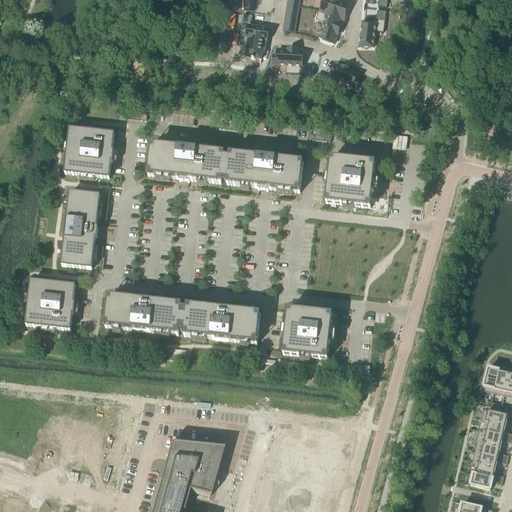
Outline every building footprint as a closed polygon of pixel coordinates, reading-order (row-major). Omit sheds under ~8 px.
[(323,0),(320,13),(326,15),(340,19),(344,20),(348,6),(338,3),(338,2),(333,0),(323,0)] [(378,0),(378,8),(387,9),(387,0),(378,0)] [(244,1),(244,11),(252,12),(253,2),(244,1)] [(377,12),(376,22),(385,23),(386,13),(377,12)] [(243,15),(242,25),(250,27),(252,17),(243,15)] [(326,15),(319,38),(333,42),(336,32),(337,32),(340,24),(339,23),(340,19),(326,15)] [(362,22),(358,47),(373,49),(376,24),(362,22)] [(249,39),(245,58),(261,61),(264,42),(266,43),(268,32),(249,28),(247,39),(249,39)] [(274,57),(273,66),(302,68),(303,53),(297,52),(297,51),(288,51),(288,52),(278,51),(277,57),(274,57)] [(335,65),(330,79),(355,90),(359,82),(356,81),(358,75),(349,71),(349,70),(341,66),(340,67),(335,65)] [(319,74),(315,82),(324,86),(328,78),(319,74)] [(114,136),(70,131),(65,175),(109,180),(111,163),(112,163),(114,153),(112,153),(114,136)] [(407,150),(408,137),(395,136),(394,150),(407,150)] [(268,191),(300,194),(303,164),(272,161),(272,160),(261,159),(261,160),(230,156),(229,160),(224,160),(224,155),(193,152),(182,150),(182,151),(151,147),(148,177),(179,181),(179,182),(189,183),(189,182),(221,186),(221,181),(227,182),(226,186),(258,190),(258,191),(268,192),(268,191)] [(370,210),(372,194),(375,165),(331,160),(326,205),(370,210)] [(98,229),(96,229),(100,198),(70,194),(66,226),(65,236),(61,267),(92,271),(95,239),(97,240),(98,229)] [(73,305),(73,304),(75,288),(31,283),(26,327),(70,332),(72,315),(74,315),(75,305),(73,305)] [(226,342),(257,346),(260,316),(229,312),(229,311),(219,310),(218,311),(187,308),(187,312),(181,311),(181,307),(150,303),(150,302),(140,301),(140,302),(108,299),(105,329),(136,332),(136,333),(147,334),(178,337),(178,333),(184,334),(184,338),(215,341),(226,343),(226,342)] [(330,334),(330,333),(332,316),(288,311),(283,356),(327,361),(329,344),(331,344),(332,334),(330,334)] [(483,389),(483,392),(494,395),(499,373),(488,370),(483,389)] [(499,373),(494,395),(504,397),(509,376),(499,373)] [(4,397),(2,413),(12,414),(14,396),(10,396),(10,394),(4,393),(4,397)] [(14,396),(12,414),(22,415),(24,397),(14,396)] [(33,398),(31,416),(41,418),(42,401),(43,401),(43,399),(38,399),(39,397),(33,396),(33,398)] [(24,397),(22,415),(31,416),(33,398),(24,397)] [(62,401),(60,420),(69,421),(71,404),(72,404),(72,402),(67,402),(67,400),(61,399),(61,401),(62,401)] [(52,402),(50,419),(60,420),(62,401),(61,401),(52,400),(52,402)] [(42,401),(41,418),(50,419),(52,402),(43,401),(42,401)] [(81,405),(79,422),(89,423),(91,402),(85,402),(85,404),(80,403),(80,405),(81,405)] [(91,402),(89,423),(98,424),(100,407),(101,405),(96,405),(96,403),(91,402)] [(71,404),(69,421),(79,422),(81,405),(80,405),(72,404),(71,404)] [(109,408),(108,425),(117,426),(119,407),(120,407),(120,406),(114,405),(114,407),(109,406),(109,408)] [(100,407),(98,424),(108,425),(109,408),(100,407)] [(119,407),(117,426),(129,427),(130,417),(133,417),(136,409),(120,407),(119,407)] [(484,412),(481,423),(485,424),(486,424),(505,428),(508,417),(488,413),(484,412)] [(483,434),(503,439),(505,428),(486,424),(485,424),(483,434)] [(280,426),(278,433),(281,433),(280,443),(291,444),(293,426),(292,428),(280,426)] [(293,426),(291,444),(301,445),(303,427),(293,426)] [(313,428),(311,446),(322,448),(323,431),(324,431),(324,429),(319,429),(320,427),(313,426),(313,428)] [(303,427),(301,445),(311,446),(313,428),(303,427)] [(334,432),(332,449),(342,450),(344,431),(345,430),(338,429),(338,431),(333,430),(333,432),(334,432)] [(323,431),(322,448),(332,449),(334,432),(333,432),(324,431),(323,431)] [(344,431),(342,450),(353,451),(354,441),(358,441),(360,433),(344,431)] [(479,433),(476,444),(477,444),(500,449),(503,439),(483,434),(479,433)] [(223,440),(200,437),(199,447),(222,450),(223,440)] [(477,444),(475,454),(498,460),(500,449),(477,444)] [(151,511),(150,511),(178,511),(185,489),(209,495),(210,496),(218,464),(222,451),(169,446),(151,511)] [(103,451),(100,461),(116,465),(119,455),(120,456),(122,449),(114,447),(112,453),(103,451)] [(269,470),(287,475),(290,465),(280,462),(282,456),(274,453),(272,460),(274,460),(271,470),(269,470)] [(475,454),(472,465),(476,466),(495,470),(498,460),(475,454)] [(100,461),(97,470),(115,475),(118,465),(116,465),(100,461)] [(473,476),(493,481),(495,470),(476,466),(473,476)] [(97,470),(94,479),(112,485),(113,480),(115,481),(117,475),(115,475),(97,470)] [(267,479),(266,479),(284,484),(287,475),(269,470),(267,479)] [(328,476),(325,486),(342,491),(343,490),(347,474),(339,472),(337,478),(328,476)] [(471,475),(468,487),(471,487),(490,492),(493,481),(473,476),(471,475)] [(265,478),(263,484),(265,485),(264,489),(281,494),(284,484),(266,479),(267,479),(265,478)] [(94,479),(92,489),(109,494),(112,485),(94,479)] [(325,486),(322,495),(338,500),(340,501),(341,496),(343,497),(344,491),(343,490),(342,491),(325,486)] [(264,489),(261,498),(263,499),(263,498),(279,503),(281,494),(264,489)] [(322,495),(320,505),(336,509),(338,500),(322,495)] [(260,507),(260,508),(275,511),(276,511),(279,503),(263,498),(263,499),(260,507)] [(89,499),(86,509),(96,511),(104,511),(106,504),(89,499)]
